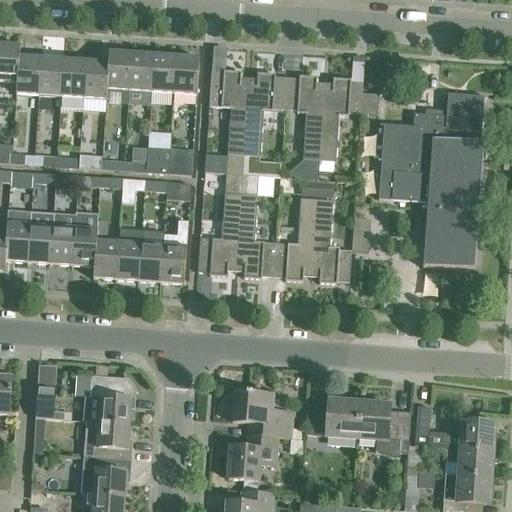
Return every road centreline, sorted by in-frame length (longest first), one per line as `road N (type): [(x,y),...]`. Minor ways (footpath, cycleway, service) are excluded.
road 1 (residential): [(511,368),(178,345)]
road 2 (residential): [(511,32),(205,10)]
road 3 (residential): [(178,345),(0,332)]
road 4 (residential): [(167,511),(178,345)]
road 5 (residential): [(205,10),(54,0)]
